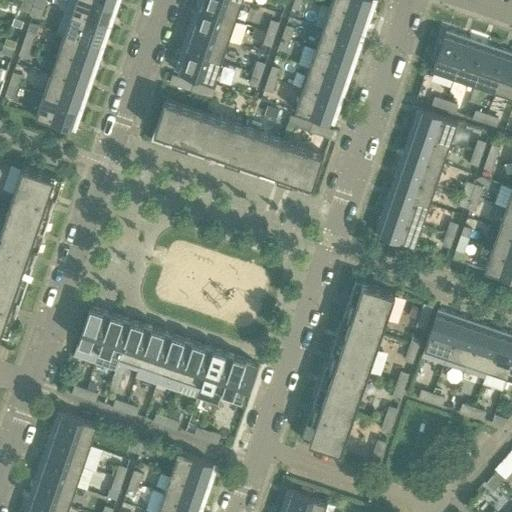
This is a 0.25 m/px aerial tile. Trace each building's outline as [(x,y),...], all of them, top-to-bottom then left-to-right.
[(34,0),(33,4),(43,8),(46,0),(45,0),(34,0)] [(99,0),(67,0),(64,11),(111,27),(111,26),(118,7),(118,6),(99,0)] [(197,0),(195,6),(235,20),(241,0),(197,0)] [(303,0),(293,0),(292,6),(300,9),(303,0)] [(332,0),(330,7),(370,20),(376,1),(376,0),(332,0)] [(27,11),(30,12),(32,5),(21,1),(19,9),(27,11)] [(32,5),(30,12),(32,13),(41,16),(43,8),(33,4),(32,5)] [(188,26),(188,27),(228,41),(235,20),(195,6),(195,8),(188,26)] [(330,7),(323,27),(363,41),(363,40),(369,21),(370,20),(330,7)] [(64,11),(57,31),(104,47),(111,28),(111,27),(64,11)] [(270,20),(266,31),(275,34),(279,23),(270,20)] [(34,34),(37,25),(29,22),(26,31),(34,34)] [(285,25),(282,36),(290,39),(294,28),(285,25)] [(181,47),(221,61),(228,41),(188,27),(188,28),(181,47)] [(275,34),(266,31),(254,27),(251,38),(263,42),(271,44),(275,34)] [(323,27),(316,48),(356,61),(362,42),(363,41),(323,27)] [(433,69),(454,76),(468,36),(467,36),(446,29),(433,69)] [(26,31),(23,42),(31,45),(34,34),(26,31)] [(64,34),(57,54),(97,68),(97,67),(104,48),(104,47),(57,31),(57,32),(64,34)] [(290,39),(282,36),(278,47),(286,50),(290,39)] [(454,76),(475,83),(488,43),(469,37),(468,36),(454,76)] [(6,38),(3,45),(14,49),(17,41),(6,38)] [(31,45),(23,42),(19,53),(27,55),(31,45)] [(475,83),(495,90),(509,50),(508,50),(489,44),(488,43),(475,83)] [(14,49),(3,45),(1,53),(11,56),(14,49)] [(221,61),(181,47),(181,49),(175,67),(174,69),(214,83),(221,61)] [(316,48),(309,68),(349,82),(349,81),(356,62),(356,61),(316,48)] [(495,90),(511,95),(511,51),(509,50),(495,90)] [(57,54),(50,74),(90,88),(90,87),(97,69),(97,68),(57,54)] [(256,61),(253,72),(261,75),(265,64),(256,61)] [(272,66),(268,77),(276,80),(280,69),(272,66)] [(309,68),(302,89),(342,102),(349,83),(349,82),(309,68)] [(12,72),(9,83),(17,86),(21,75),(12,72)] [(261,75),(253,72),(249,83),(257,85),(261,75)] [(50,74),(43,95),(83,109),(83,108),(90,89),(90,88),(50,74)] [(169,82),(178,85),(181,77),(172,74),(169,82)] [(178,85),(186,88),(189,80),(181,77),(178,85)] [(276,80),(268,77),(264,88),(272,90),(276,80)] [(186,88),(194,91),(197,83),(189,80),(186,88)] [(17,86),(9,83),(5,94),(13,97),(17,86)] [(194,91),(203,94),(206,86),(197,83),(194,91)] [(206,86),(203,94),(211,97),(214,89),(206,86)] [(342,102),(302,89),(295,110),(335,124),(335,122),(342,103),(342,102)] [(83,109),(43,95),(43,96),(36,117),(76,130),(76,128),(83,110),(83,109)] [(433,104),(443,108),(446,99),(435,96),(433,104)] [(234,167),(236,168),(256,174),(258,175),(286,185),(288,185),(310,193),(310,191),(324,153),(165,98),(152,136),(151,139),(173,146),(175,147),(204,157),(205,157),(234,167)] [(446,99),(443,108),(454,111),(457,103),(446,99)] [(410,128),(410,129),(415,131),(450,143),(457,121),(417,107),(417,108),(417,109),(415,114),(410,128)] [(474,118),(484,122),(487,113),(476,110),(474,118)] [(487,113),(484,122),(495,125),(498,117),(487,113)] [(288,123),(296,126),(299,117),(291,114),(288,123)] [(296,126),(305,129),(308,120),(299,117),(296,126)] [(305,129),(313,131),(316,123),(308,120),(305,129)] [(313,131),(322,134),(325,126),(316,123),(313,131)] [(325,126),(322,134),(330,137),(333,129),(325,126)] [(403,148),(403,149),(415,154),(443,163),(450,143),(415,131),(410,129),(403,148)] [(477,140),(473,150),(482,153),(485,142),(477,140)] [(491,144),(487,155),(496,158),(499,147),(491,144)] [(396,169),(396,170),(415,176),(436,183),(443,163),(415,154),(403,149),(403,150),(396,169)] [(482,153),(473,150),(470,161),(478,164),(482,153)] [(496,158),(487,155),(484,166),(492,169),(496,158)] [(44,233),(44,231),(54,203),(55,201),(62,179),(22,165),(0,231),(0,335),(8,338),(16,316),(16,314),(26,286),(27,284),(36,255),(37,253),(44,233)] [(389,189),(389,190),(415,199),(429,204),(436,183),(415,176),(396,170),(389,189)] [(466,182),(462,192),(471,195),(474,184),(471,183),(466,182)] [(474,184),(471,195),(479,198),(483,187),(477,185),(474,184)] [(382,210),(382,211),(415,222),(422,224),(429,204),(415,199),(389,190),(389,191),(382,210)] [(464,205),(467,206),(471,195),(462,192),(459,203),(464,205)] [(471,195),(467,206),(470,207),(475,209),(479,198),(471,195)] [(511,209),(505,207),(498,228),(511,232),(511,209)] [(415,222),(382,211),(375,232),(415,246),(415,244),(422,224),(415,222)] [(449,222),(445,232),(454,235),(457,224),(449,222)] [(463,226),(459,237),(468,240),(471,229),(463,226)] [(511,232),(498,228),(491,248),(511,255),(511,232)] [(454,235),(445,232),(442,243),(450,246),(454,235)] [(468,240),(459,237),(456,248),(464,251),(468,240)] [(511,255),(491,248),(484,270),(511,279),(511,255)] [(309,414),(308,416),(301,438),(341,452),(395,293),(355,279),(348,301),(347,303),(337,332),(337,333),(327,362),(326,364),(319,384),(319,386),(309,414)] [(423,302),(420,313),(428,316),(432,305),(423,302)] [(73,354),(95,362),(112,313),(90,306),(73,354)] [(422,355),(443,362),(459,315),(458,315),(440,309),(438,308),(422,355)] [(95,362),(115,369),(132,320),(112,313),(95,362)] [(428,316),(420,313),(416,324),(424,327),(428,316)] [(443,362),(464,369),(480,322),(478,322),(460,315),(459,315),(443,362)] [(135,375),(136,376),(152,327),(132,320),(115,369),(116,369),(118,362),(137,369),(135,375)] [(464,369),(484,376),(500,329),(499,329),(480,322),(464,369)] [(136,376),(156,383),(173,334),(152,327),(136,376)] [(487,369),(507,376),(511,361),(511,333),(501,329),(500,329),(484,376),(485,376),(487,369)] [(156,383),(177,390),(193,341),(173,334),(156,383)] [(412,337),(408,347),(415,350),(416,350),(420,340),(415,338),(412,337)] [(197,396),(197,397),(214,348),(193,341),(177,390),(180,383),(199,390),(197,396)] [(415,350),(408,347),(404,358),(413,361),(415,354),(416,350),(415,350)] [(197,397),(218,404),(234,355),(214,348),(197,397)] [(234,355),(218,404),(221,397),(242,404),(256,362),(234,355)] [(400,371),(396,382),(405,385),(408,374),(400,371)] [(405,385),(396,382),(393,393),(401,395),(405,385)] [(72,393),(83,396),(85,388),(75,385),(72,393)] [(85,388),(83,396),(93,400),(93,399),(96,392),(85,388)] [(419,397),(430,401),(433,392),(422,389),(419,397)] [(433,392),(430,401),(441,404),(444,396),(433,392)] [(113,407),(124,411),(127,402),(116,399),(113,406),(113,407)] [(127,402),(124,411),(135,414),(137,406),(127,402)] [(460,411),(471,415),(474,406),(463,403),(460,411)] [(388,406),(384,417),(393,419),(396,409),(388,406)] [(474,406),(471,415),(482,418),(485,410),(474,406)] [(51,430),(50,431),(90,445),(97,423),(58,409),(57,410),(57,412),(51,430)] [(154,421),(165,424),(167,416),(157,413),(154,420),(154,421)] [(494,413),(491,422),(501,425),(508,418),(494,413)] [(167,416),(165,424),(175,428),(178,420),(167,416)] [(393,419),(384,417),(381,427),(389,430),(393,419)] [(195,435),(205,438),(208,431),(197,427),(195,434),(195,435)] [(44,450),(43,452),(83,465),(90,445),(50,431),(50,432),(44,450)] [(208,431),(205,438),(216,442),(218,434),(208,431)] [(133,449),(136,450),(140,440),(132,437),(128,447),(133,449)] [(140,440),(136,450),(140,452),(145,453),(148,443),(140,440)] [(377,440),(373,450),(381,453),(385,443),(377,440)] [(511,448),(503,458),(511,465),(511,448)] [(177,450),(170,472),(211,486),(211,485),(218,464),(177,450)] [(381,453),(373,450),(369,461),(378,464),(381,453)] [(37,471),(36,472),(76,486),(83,465),(43,452),(37,471)] [(496,470),(491,476),(499,484),(505,478),(511,469),(511,465),(503,458),(494,468),(495,469),(496,470)] [(119,465),(115,476),(123,479),(127,468),(119,465)] [(133,470),(130,481),(138,484),(141,473),(133,470)] [(30,491),(29,492),(69,506),(76,486),(36,472),(36,473),(30,491)] [(170,472),(163,493),(204,506),(204,505),(211,486),(170,472)] [(123,479),(115,476),(111,487),(119,489),(123,479)] [(499,484),(491,476),(485,482),(494,490),(499,484)] [(138,484),(130,481),(126,492),(134,495),(138,484)] [(280,509),(287,511),(323,511),(327,502),(287,488),(280,509)] [(23,511),(22,511),(66,511),(69,506),(29,492),(29,493),(23,511)] [(163,493),(156,511),(201,511),(203,507),(204,506),(163,493)]
